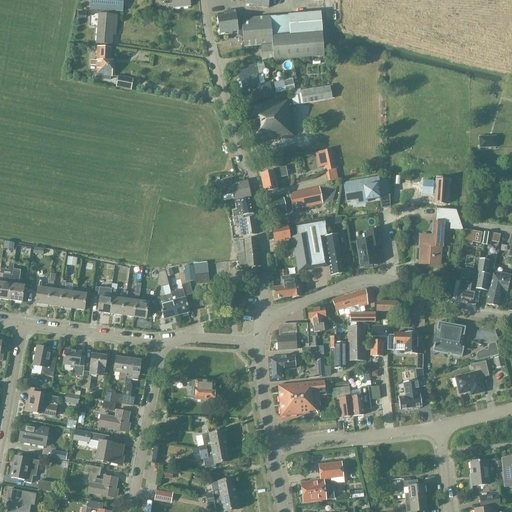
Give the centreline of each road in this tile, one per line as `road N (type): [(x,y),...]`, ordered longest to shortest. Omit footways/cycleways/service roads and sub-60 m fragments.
road 1 (residential): [(260,323),(255,201),(203,0)]
road 2 (residential): [(260,323),(373,278),(511,318)]
road 3 (residential): [(131,511),(160,341)]
road 4 (residential): [(268,449),(435,429)]
road 5 (residential): [(160,341),(22,325)]
